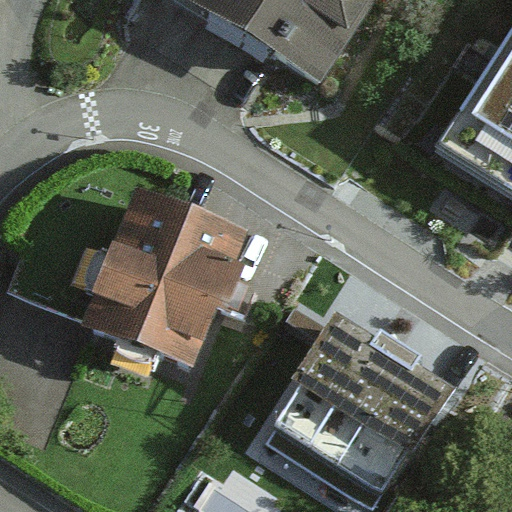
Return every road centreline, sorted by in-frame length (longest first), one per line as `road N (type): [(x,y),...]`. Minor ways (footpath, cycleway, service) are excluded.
road 1 (residential): [(0,177),(60,127),(129,112),(177,122),(511,331)]
road 2 (track): [(20,153),(24,65),(40,0)]
